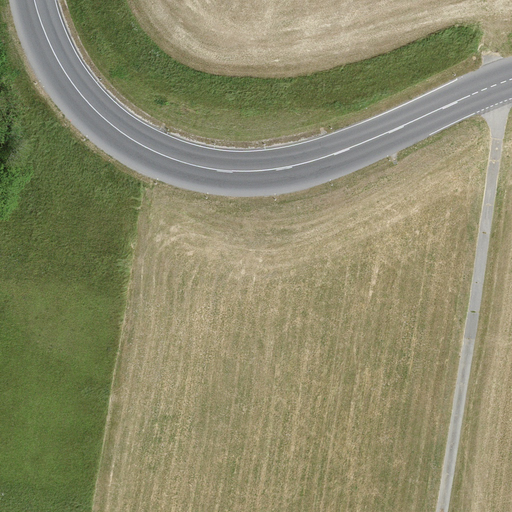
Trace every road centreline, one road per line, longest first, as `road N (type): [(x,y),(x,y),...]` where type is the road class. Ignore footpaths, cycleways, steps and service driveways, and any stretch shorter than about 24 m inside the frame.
road 1 (secondary): [(511,84),(326,160),(248,173),(178,161),(124,133),(65,76),(37,0)]
road 2 (track): [(430,511),(495,89)]
